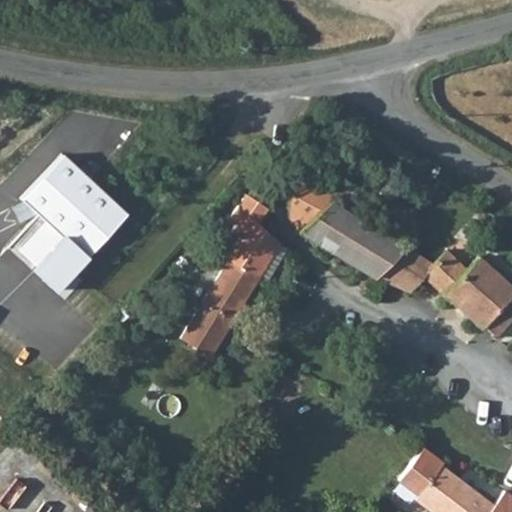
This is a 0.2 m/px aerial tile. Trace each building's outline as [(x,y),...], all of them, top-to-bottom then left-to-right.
[(129,216),(66,158),(24,202),(40,218),(9,249),(59,298),(129,216)] [(425,185),(434,175),(423,167),(414,177),(425,185)] [(314,170),(306,182),(333,197),(340,185),(314,170)] [(299,229),(342,255),(371,224),(332,204),(335,198),(333,197),(306,182),(298,177),(293,191),(291,218),(299,229)] [(229,259),(261,278),(264,272),(281,240),(260,223),(262,203),(242,189),(226,218),(232,222),(217,251),(229,259)] [(371,224),(342,255),(375,276),(401,245),(371,224)] [(488,325),(498,334),(511,320),(511,284),(479,255),(468,268),(447,249),(432,266),(401,245),(375,276),(415,291),(428,278),(485,328),(488,325)] [(215,355),(261,278),(229,259),(185,337),(215,355)] [(446,466),(432,450),(422,445),(397,474),(420,493),(416,497),(434,511),(449,511),(454,506),(430,488),(446,466)] [(511,511),(511,494),(507,491),(496,505),(446,466),(430,488),(454,506),(449,511),(511,511)]
